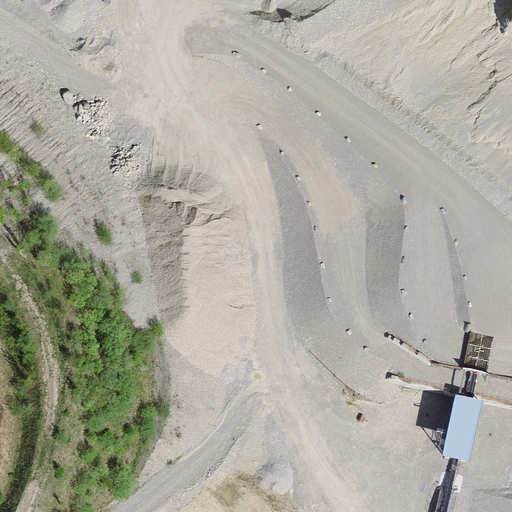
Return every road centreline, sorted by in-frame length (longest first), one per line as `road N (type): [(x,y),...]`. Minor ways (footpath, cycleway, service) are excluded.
road 1 (track): [(331,511),(308,499),(310,452),(262,367),(201,138),(80,86),(0,33)]
road 2 (track): [(308,499),(266,470),(227,465),(170,486),(137,511)]
